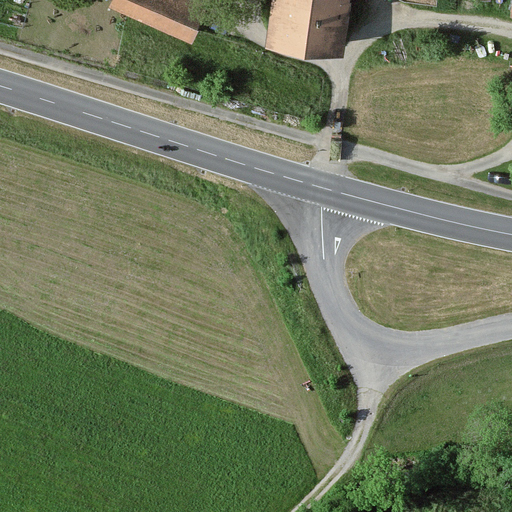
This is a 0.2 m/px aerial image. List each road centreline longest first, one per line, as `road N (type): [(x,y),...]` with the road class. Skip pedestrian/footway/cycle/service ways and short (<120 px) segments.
road 1 (primary): [(0,85),(322,187)]
road 2 (unclassified): [(322,187),(331,292),(359,335),(419,347),(511,325)]
road 3 (track): [(511,30),(411,18),(364,35),(341,75),(322,187)]
road 4 (primary): [(322,187),(511,233)]
road 5 (track): [(385,345),(359,437),(298,511)]
